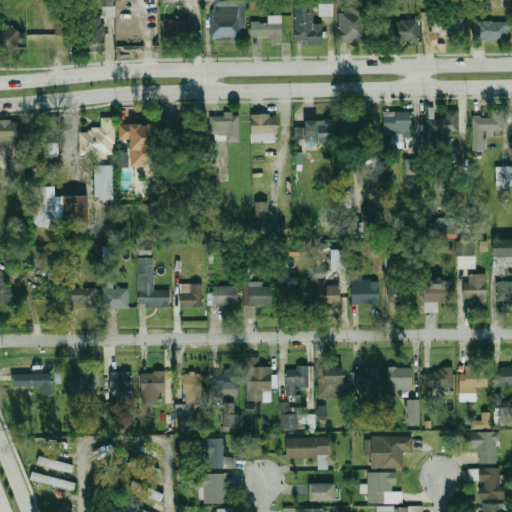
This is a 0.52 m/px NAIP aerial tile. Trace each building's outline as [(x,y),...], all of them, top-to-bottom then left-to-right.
[(245,40),(245,0),(211,0),(211,40),(245,40)] [(322,23),(313,23),(313,3),(295,3),(295,43),(322,43),(322,23)] [(318,16),(318,3),(333,3),(333,16),(318,16)] [(339,42),(368,42),(368,10),(339,10),(339,42)] [(452,15),(430,17),(431,30),(438,30),(438,34),(442,34),(442,37),(453,36),(452,15)] [(251,37),(271,37),(271,42),(283,42),(283,16),(268,16),(268,23),(251,23),(251,37)] [(89,51),(104,51),(104,17),(89,17),(89,51)] [(418,19),(391,19),(391,42),(418,42),(418,19)] [(65,21),(55,20),(55,34),(64,34),(65,21)] [(194,40),(194,20),(162,20),(162,40),(194,40)] [(473,20),(473,40),(507,40),(507,20),(473,20)] [(0,47),(21,47),(21,28),(0,28),(0,47)] [(451,130),(458,130),(458,110),(446,110),(446,115),(429,115),(429,146),(451,146),(451,130)] [(383,134),(411,134),(411,111),(383,111),(383,134)] [(345,113),(345,135),(369,135),(369,113),(345,113)] [(183,115),(164,117),(167,140),(185,139),(183,115)] [(240,141),(240,115),(211,115),(211,141),(240,141)] [(252,115),(252,135),(279,135),(279,115),(252,115)] [(504,132),(504,115),(471,115),(471,165),(485,165),(485,131),(504,132)] [(80,153),(87,153),(87,160),(114,160),(114,118),(101,118),(101,129),(80,129),(80,153)] [(306,119),(306,141),(335,141),(336,120),(306,119)] [(0,139),(23,139),(23,120),(0,120),(0,139)] [(161,124),(120,124),(120,139),(132,139),(132,166),(161,166),(161,124)] [(118,167),(127,167),(127,149),(118,149),(118,167)] [(405,174),(417,174),(416,159),(405,160),(405,174)] [(115,201),(115,166),(97,166),(97,201),(115,201)] [(511,166),(496,166),(496,189),(511,189),(511,166)] [(35,187),(35,227),(90,227),(90,196),(56,196),(56,187),(35,187)] [(268,201),(254,202),(255,235),(286,234),(286,222),(268,223),(268,201)] [(429,234),(457,233),(456,218),(429,218),(429,234)] [(363,237),(363,220),(342,220),(342,237),(363,237)] [(475,256),(475,239),(455,239),(455,256),(475,256)] [(511,257),(511,240),(491,240),(491,257),(511,257)] [(330,250),(331,268),(346,267),(345,249),(330,250)] [(154,290),(154,258),(139,258),(139,308),(172,308),(172,290),(154,290)] [(5,283),(10,278),(0,269),(0,300),(10,308),(20,296),(5,283)] [(64,273),(48,273),(48,295),(64,295),(64,273)] [(379,304),(379,279),(360,279),(360,273),(352,273),(352,304),(379,304)] [(468,282),(462,282),(462,300),(487,300),(487,273),(468,273),(468,282)] [(281,279),(281,304),(311,304),(311,283),(300,283),(300,279),(281,279)] [(452,280),(424,280),(424,302),(452,302),(452,280)] [(389,303),(416,303),(416,281),(389,281),(389,303)] [(511,302),(511,282),(496,282),(496,302),(511,302)] [(317,283),(317,305),(342,305),(342,283),(317,283)] [(238,306),(238,286),(214,286),(214,306),(238,306)] [(273,286),(249,286),(249,305),(273,305),(273,286)] [(180,287),(180,307),(202,307),(202,287),(180,287)] [(98,288),(68,288),(68,307),(98,307),(98,288)] [(130,288),(104,288),(104,308),(130,308),(130,288)] [(248,365),(248,391),(273,391),(273,365),(248,365)] [(309,390),(309,365),(287,365),(287,390),(309,390)] [(317,397),(346,397),(346,365),(317,365),(317,397)] [(477,392),(477,387),(487,387),(487,365),(460,365),(460,392),(477,392)] [(411,390),(411,366),(389,366),(389,390),(411,390)] [(511,366),(493,366),(493,386),(511,386),(511,366)] [(355,367),(355,395),(380,395),(380,367),(355,367)] [(424,369),(424,388),(453,388),(453,369),(424,369)] [(211,370),(211,396),(239,396),(239,370),(211,370)] [(12,371),(12,389),(51,389),(51,371),(12,371)] [(111,394),(133,394),(133,372),(111,372),(111,394)] [(184,404),(175,404),(176,432),(192,432),(191,404),(202,403),(202,372),(184,373),(184,404)] [(100,373),(68,373),(69,394),(81,394),(81,399),(100,398),(100,373)] [(142,373),(142,397),(166,397),(166,373),(142,373)] [(420,399),(406,399),(407,424),(420,423),(420,399)] [(104,401),(103,418),(119,418),(119,401),(104,401)] [(234,414),(234,402),(224,402),(223,426),(241,427),(242,414),(234,414)] [(511,408),(500,408),(500,424),(511,424),(511,408)] [(471,421),(471,429),(490,428),(490,412),(481,412),(481,420),(471,421)] [(282,428),(298,428),(298,414),(282,414),(282,428)] [(290,453),(289,433),(332,431),(333,451),(290,453)] [(466,448),(479,448),(479,463),(498,463),(498,431),(466,431),(466,448)] [(412,435),(372,435),(372,467),(402,467),(402,450),(412,450),(412,435)] [(199,454),(210,455),(210,467),(236,468),(236,458),(224,458),(224,438),(199,437),(199,454)] [(94,451),(98,459),(115,452),(111,444),(94,451)] [(72,472),(74,464),(40,455),(38,463),(72,472)] [(128,464),(156,477),(160,469),(131,456),(128,464)] [(501,468),(469,468),(469,480),(479,480),(479,498),(501,498),(501,468)] [(31,479),(74,491),(77,483),(33,471),(31,479)] [(368,471),(368,502),(402,502),(402,490),(396,490),(396,471),(368,471)] [(205,502),(229,502),(229,472),(191,472),(191,486),(205,486),(205,502)] [(103,487),(115,486),(114,475),(101,477),(103,487)] [(312,478),(337,477),(338,496),(313,497),(312,478)] [(160,502),(164,494),(136,479),(132,486),(160,502)] [(57,505),(73,510),(75,503),(59,499),(57,505)] [(126,508),(133,511),(149,511),(130,501),(126,508)] [(503,511),(503,503),(481,503),(481,511),(503,511)]
